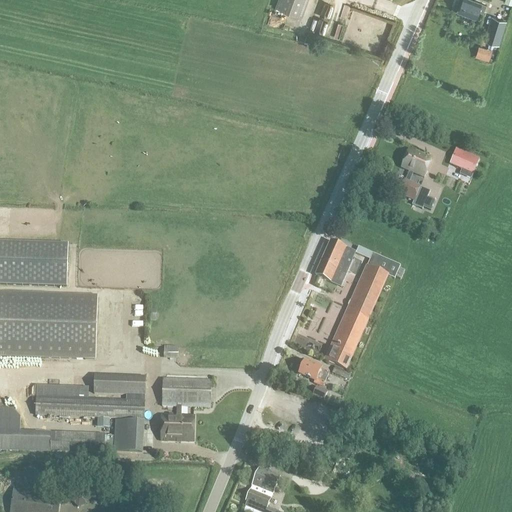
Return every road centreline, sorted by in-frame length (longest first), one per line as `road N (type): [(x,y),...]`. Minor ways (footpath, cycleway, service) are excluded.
road 1 (tertiary): [(208,511),(424,0)]
road 2 (unknown): [(264,374),(145,360),(129,346),(112,306)]
